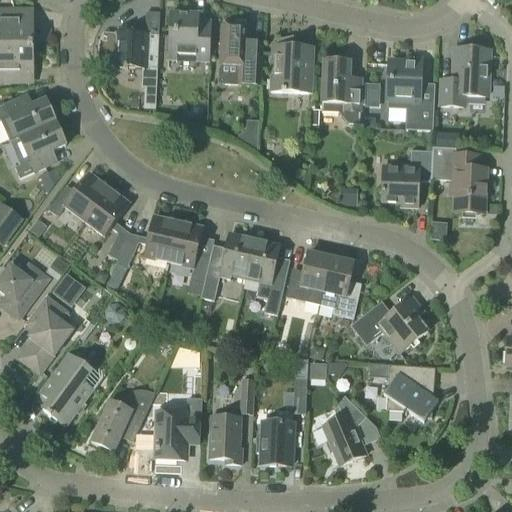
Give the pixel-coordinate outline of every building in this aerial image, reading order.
[(0,11),(0,48),(33,48),(33,11),(0,11)] [(211,22),(199,22),(199,17),(170,16),(168,57),(196,58),(196,63),(209,63),(211,22)] [(221,27),(219,86),(261,88),(263,45),(249,44),(250,29),(221,27)] [(97,57),(97,61),(98,65),(98,69),(100,69),(99,65),(99,61),(116,62),(115,69),(142,71),(141,90),(144,90),(143,110),(156,110),(156,90),(157,71),(158,43),(148,42),(149,37),(144,37),(133,36),(134,31),(119,30),(119,35),(117,35),(117,36),(114,36),(114,35),(103,35),(101,38),(100,42),(99,46),(98,49),(98,53),(97,57)] [(312,97),(315,49),(295,49),(293,39),(278,42),(277,48),(273,48),(272,62),(269,62),(271,73),(270,95),(312,97)] [(0,85),(33,85),(33,48),(0,48),(0,85)] [(454,84),(441,83),(440,109),(464,110),(465,99),(486,100),(488,53),(456,52),(454,84)] [(388,100),(387,110),(406,111),(405,133),(416,133),(432,134),(435,89),(420,88),(421,63),(408,62),(405,65),(389,64),(388,100)] [(321,112),(336,113),(347,127),(358,127),(359,114),(360,114),(362,81),(349,80),(350,65),(324,63),(321,112)] [(503,97),(503,88),(493,88),(492,97),(503,97)] [(11,145),(19,141),(56,125),(46,102),(32,108),(27,97),(16,102),(0,109),(0,122),(1,122),(11,145)] [(364,119),(363,130),(374,131),(374,123),(370,120),(364,119)] [(56,125),(19,141),(25,154),(17,158),(21,167),(15,170),(20,181),(57,165),(52,154),(66,148),(56,125)] [(257,133),(252,133),(245,133),(237,138),(237,143),(256,154),(257,133)] [(432,154),(431,183),(451,183),(451,199),(456,199),(455,215),(483,216),(485,173),(479,172),(479,159),(455,158),(455,151),(432,150),(432,154)] [(383,168),(382,204),(401,205),(401,210),(417,211),(419,184),(431,185),(431,183),(432,154),(411,153),(410,170),(383,168)] [(65,210),(84,225),(109,192),(89,177),(72,199),(63,193),(48,213),(57,220),(65,210)] [(355,209),(356,191),(340,190),(339,205),(346,208),(355,209)] [(129,207),(109,192),(84,225),(104,240),(129,207)] [(0,246),(3,248),(22,222),(0,206),(0,246)] [(495,217),(496,210),(486,209),(485,217),(495,217)] [(153,220),(149,241),(144,260),(169,265),(178,226),(153,220)] [(202,231),(178,226),(169,265),(193,271),(190,283),(204,286),(210,262),(196,258),(202,231)] [(107,258),(118,263),(129,240),(118,235),(107,258)] [(231,278),(246,282),(254,243),(229,237),(222,267),(209,264),(201,301),(214,304),(220,280),(230,283),(231,278)] [(139,245),(129,240),(118,263),(115,267),(126,272),(139,245)] [(280,249),(254,243),(246,282),(260,285),(256,300),(267,302),(264,316),(277,319),(286,280),(273,277),(280,249)] [(285,300),(307,305),(320,308),(323,295),(331,261),(308,255),(302,280),(291,277),(285,300)] [(68,267),(57,259),(49,270),(60,278),(68,267)] [(331,261),(323,295),(320,308),(333,311),(332,317),(353,322),(359,294),(348,292),(354,266),(331,261)] [(0,293),(6,299),(0,307),(0,308),(18,322),(48,282),(29,268),(22,277),(10,269),(0,283),(0,293)] [(96,276),(94,282),(103,287),(108,277),(102,274),(96,276)] [(68,318),(66,317),(67,315),(46,299),(25,327),(33,333),(29,340),(33,343),(18,362),(40,378),(54,358),(74,333),(67,329),(70,326),(68,318)] [(356,324),(350,329),(366,349),(383,336),(399,357),(428,334),(417,320),(421,316),(410,302),(391,317),(382,304),(356,324)] [(119,324),(123,318),(123,310),(116,306),(108,306),(104,313),(105,320),(111,325),(119,324)] [(319,350),(312,348),(309,360),(321,363),(322,356),(319,350)] [(294,358),(295,350),(284,349),(284,357),(294,358)] [(39,395),(50,403),(42,413),(66,430),(93,393),(83,386),(92,375),(68,357),(39,395)] [(310,366),(309,381),(325,382),(326,367),(310,366)] [(342,366),(327,366),(327,377),(335,377),(342,366)] [(389,368),(369,367),(368,379),(388,380),(387,392),(383,398),(387,401),(386,413),(402,414),(402,415),(406,418),(408,415),(424,425),(427,421),(431,421),(432,413),(438,404),(433,401),(435,371),(389,368)] [(241,383),(239,417),(253,418),(254,383),(241,383)] [(292,417),(305,417),(306,385),(294,384),(292,417)] [(368,391),(373,406),(385,403),(380,387),(368,391)] [(135,440),(155,397),(148,394),(143,393),(138,393),(134,394),(129,395),(125,397),(120,400),(118,403),(116,406),(109,404),(90,445),(114,456),(123,434),(135,440)] [(339,469),(366,458),(355,432),(366,421),(345,400),(337,407),(343,421),(323,429),(339,469)] [(156,450),(155,463),(186,464),(186,447),(200,447),(202,402),(187,402),(187,415),(157,414),(156,431),(156,450)] [(209,462),(225,462),(225,467),(241,468),(242,452),(239,452),(241,421),(211,420),(209,462)] [(293,427),(263,425),(261,468),(291,469),(293,427)] [(139,431),(139,449),(156,450),(156,431),(139,431)]
